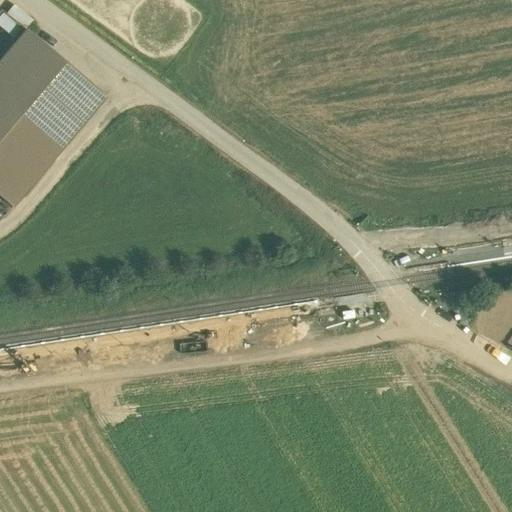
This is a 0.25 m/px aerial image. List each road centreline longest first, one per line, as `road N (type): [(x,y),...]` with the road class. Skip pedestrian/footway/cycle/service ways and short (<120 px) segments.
road 1 (tertiary): [(422,318),(329,221),(29,0)]
road 2 (unclassified): [(0,386),(363,341),(422,318)]
